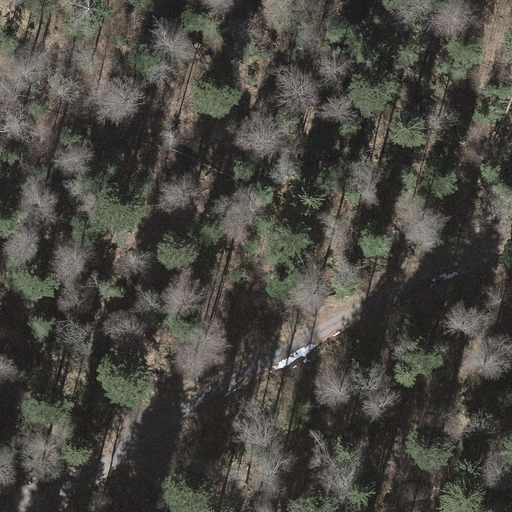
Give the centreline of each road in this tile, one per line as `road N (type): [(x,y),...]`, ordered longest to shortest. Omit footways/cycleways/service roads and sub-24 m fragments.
road 1 (track): [(0,508),(69,498),(135,445),(334,319),(511,234)]
road 2 (track): [(0,138),(131,0)]
